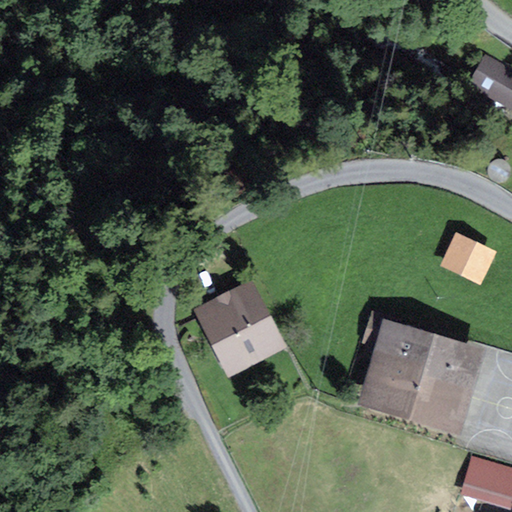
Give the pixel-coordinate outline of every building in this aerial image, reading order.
[(473,84),(511,106),(511,74),(487,60),(473,84)] [(455,240),(444,262),(477,277),(487,255),(455,240)] [(206,315),(233,369),(276,348),(245,287),(221,299),(224,305),(206,315)] [(371,398),(453,422),(471,359),(386,333),(389,321),(375,317),(367,342),(386,348),(371,398)] [(511,473),(474,462),(466,486),(507,498),(511,482),(511,473)]
